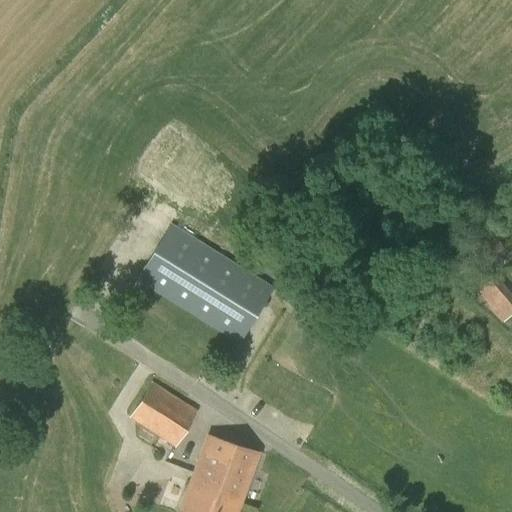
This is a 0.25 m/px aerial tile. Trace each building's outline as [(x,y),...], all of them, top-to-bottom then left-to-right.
[(450,237),(465,220),(447,204),(432,221),(450,237)] [(238,344),(274,288),(171,225),(136,280),(238,344)] [(480,269),(506,251),(491,229),(465,247),(480,269)] [(489,267),(471,283),(491,306),(509,290),(489,267)] [(175,447),(196,411),(151,382),(129,417),(175,447)] [(186,511),(236,511),(257,453),(207,435),(180,510),(186,511)]
